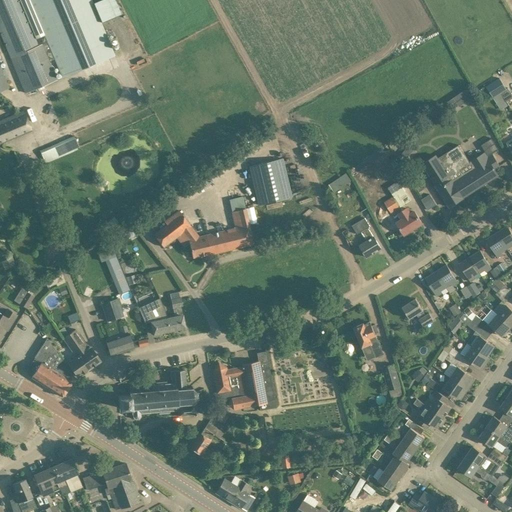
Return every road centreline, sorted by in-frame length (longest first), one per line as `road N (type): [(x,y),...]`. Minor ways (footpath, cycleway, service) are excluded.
road 1 (residential): [(108,372),(323,313),(511,199)]
road 2 (track): [(213,0),(279,111),(365,292)]
road 3 (residential): [(487,511),(435,470),(511,357)]
road 4 (residential): [(108,372),(54,241)]
